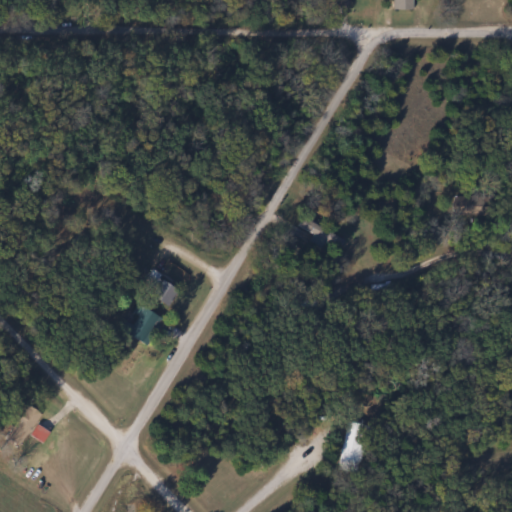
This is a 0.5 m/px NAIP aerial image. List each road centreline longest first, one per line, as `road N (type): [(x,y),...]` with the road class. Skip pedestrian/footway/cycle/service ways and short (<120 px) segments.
road 1 (residential): [(88,511),(373,32)]
road 2 (residential): [(0,31),(511,32)]
road 3 (residential): [(190,511),(0,313)]
road 4 (residential): [(219,294),(92,198),(53,205)]
road 5 (residential): [(511,250),(457,253),(408,272),(368,304)]
